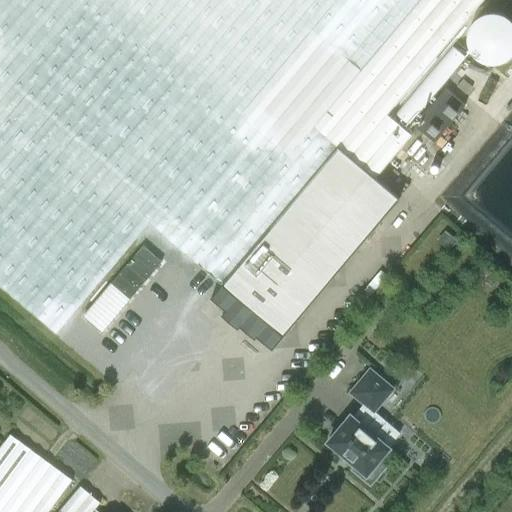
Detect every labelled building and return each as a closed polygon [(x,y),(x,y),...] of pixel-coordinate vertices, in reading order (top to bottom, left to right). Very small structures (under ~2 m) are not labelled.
[(387,114),(482,0),(0,0),(0,284),(105,373),(198,264),(283,336),(398,199),(374,178),(411,135),(387,114)] [(462,79),(456,86),(465,94),(471,87),(462,79)] [(464,105),(445,89),(413,126),(433,142),(464,105)] [(511,142),(486,145),(490,179),(476,181),(479,206),(511,203),(511,142)] [(352,470),(371,486),(387,467),(379,461),(390,448),(360,423),(372,410),(374,412),(393,389),(370,369),(351,392),(364,403),(353,417),(351,415),(328,442),(356,465),(352,470)] [(0,511),(47,511),(72,479),(10,433),(0,446),(0,511)] [(96,511),(94,509),(99,503),(79,486),(56,511),(96,511)]
